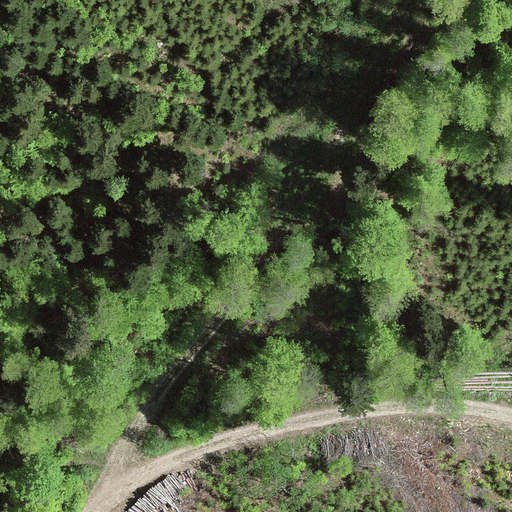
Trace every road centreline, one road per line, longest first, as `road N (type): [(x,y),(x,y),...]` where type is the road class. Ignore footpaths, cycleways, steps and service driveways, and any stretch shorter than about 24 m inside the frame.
road 1 (track): [(403,0),(258,279),(177,370),(105,495)]
road 2 (track): [(105,495),(225,438),(332,412),(442,404),(511,416)]
